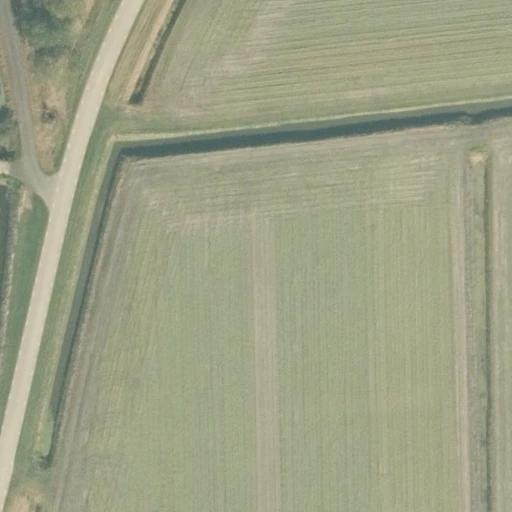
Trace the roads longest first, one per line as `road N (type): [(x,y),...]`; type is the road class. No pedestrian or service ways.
road 1 (tertiary): [(0,478),(62,201)]
road 2 (residential): [(62,201),(32,173),(1,0)]
road 3 (tertiary): [(62,201),(78,137),(133,0)]
